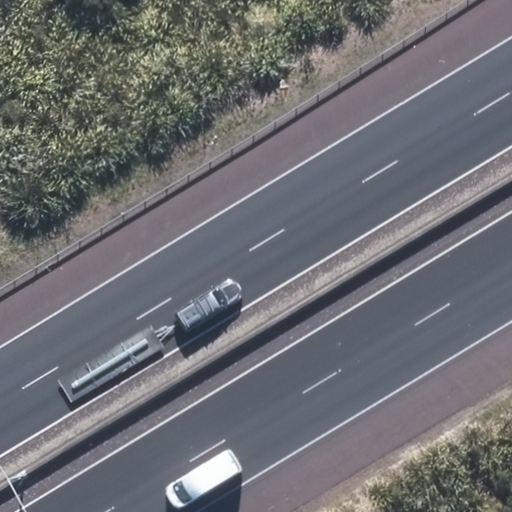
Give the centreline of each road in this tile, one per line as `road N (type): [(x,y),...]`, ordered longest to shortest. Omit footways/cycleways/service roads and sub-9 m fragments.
road 1 (motorway): [(0,405),(511,96)]
road 2 (motorway): [(511,271),(113,511)]
